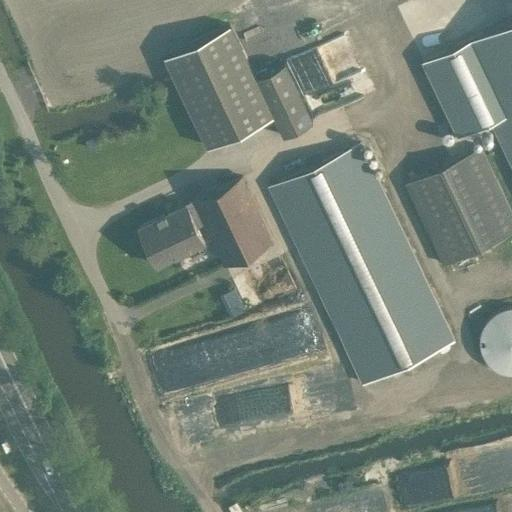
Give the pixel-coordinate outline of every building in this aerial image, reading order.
[(511,26),(416,73),(451,146),(485,129),(511,183),(511,26)] [(341,53),(350,49),(339,27),(331,31),(341,53)] [(231,30),(165,60),(207,151),(272,121),(231,30)] [(334,97),(347,93),(339,68),(326,73),(334,97)] [(286,69),(256,83),(282,141),(312,128),(286,69)] [(99,152),(96,145),(85,149),(88,157),(99,152)] [(361,393),(455,348),(360,149),(266,194),(361,393)] [(511,238),(511,228),(476,155),(402,191),(442,273),(511,238)] [(152,271),(209,246),(221,272),(270,250),(242,188),(136,235),(152,271)] [(258,310),(248,289),(236,294),(246,316),(258,310)] [(511,315),(508,317),(499,322),(494,327),(491,332),(489,338),(488,344),(489,349),(490,354),(493,360),(496,365),(500,368),(506,371),(511,373),(511,315)]
